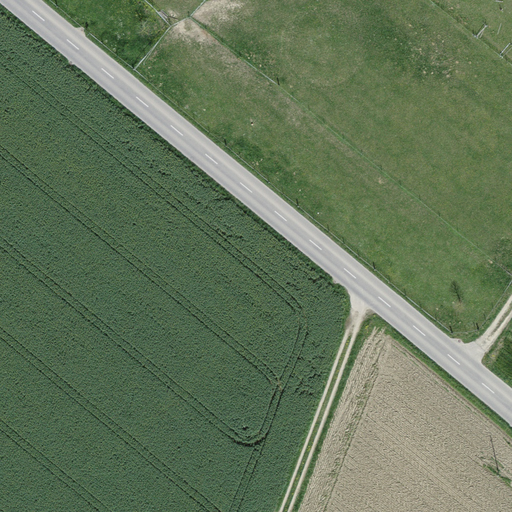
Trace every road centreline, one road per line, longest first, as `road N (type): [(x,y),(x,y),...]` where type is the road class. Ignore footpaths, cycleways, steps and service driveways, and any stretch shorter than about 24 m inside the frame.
road 1 (tertiary): [(18,0),(511,407)]
road 2 (track): [(373,292),(283,511)]
